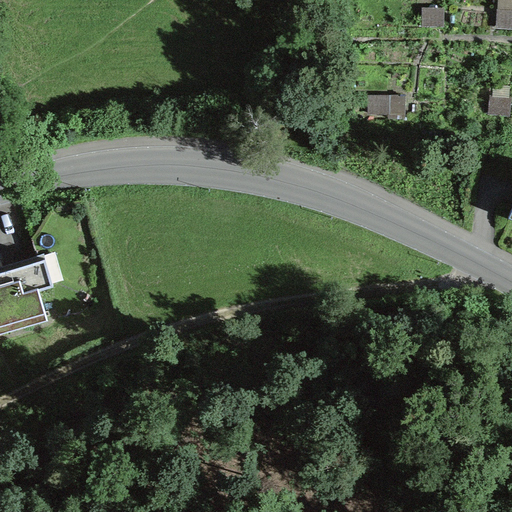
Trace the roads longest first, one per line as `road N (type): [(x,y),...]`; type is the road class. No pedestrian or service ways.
road 1 (tertiary): [(0,190),(127,166),(216,167),(314,189),(511,279)]
road 2 (track): [(0,410),(163,331),(466,280),(484,263)]
